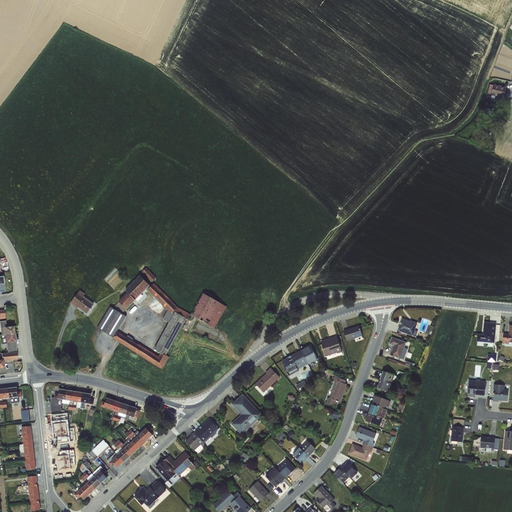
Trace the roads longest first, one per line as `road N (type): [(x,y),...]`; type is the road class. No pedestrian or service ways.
road 1 (residential): [(383,303),(344,431),(321,467),(274,511)]
road 2 (residential): [(383,303),(284,338),(192,415)]
road 3 (residential): [(36,377),(79,377),(192,415)]
road 4 (residential): [(192,415),(89,511)]
road 5 (residential): [(511,308),(383,303)]
